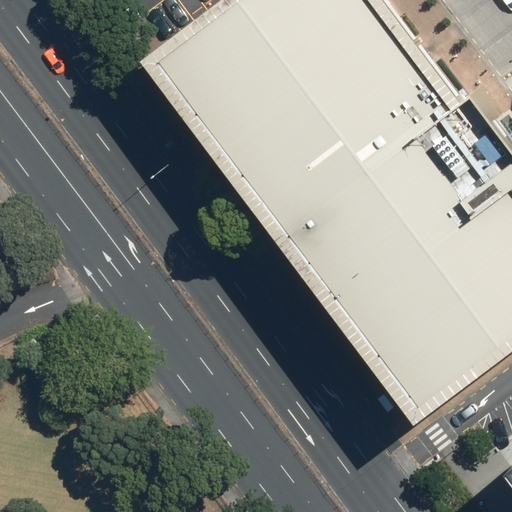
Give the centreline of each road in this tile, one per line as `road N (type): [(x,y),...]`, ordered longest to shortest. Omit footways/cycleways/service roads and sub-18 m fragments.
road 1 (primary): [(13,0),(393,511)]
road 2 (primary): [(281,511),(0,122)]
